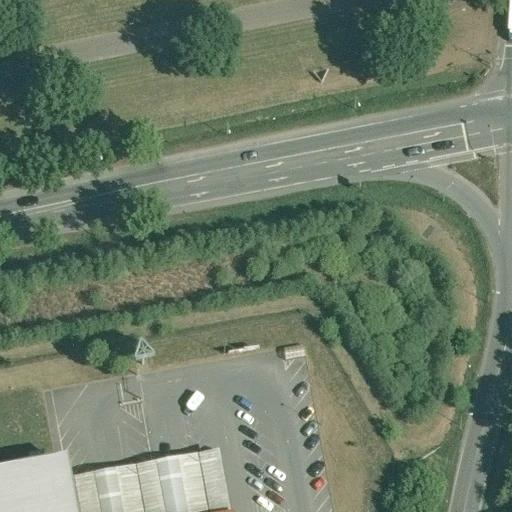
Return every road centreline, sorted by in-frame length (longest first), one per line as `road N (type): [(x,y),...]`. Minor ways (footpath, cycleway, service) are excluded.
road 1 (secondary): [(0,218),(332,150)]
road 2 (secondary): [(332,150),(411,165),(451,184),(478,204),(511,272)]
road 3 (secondary): [(462,511),(511,305)]
road 4 (secondary): [(332,150),(511,116)]
